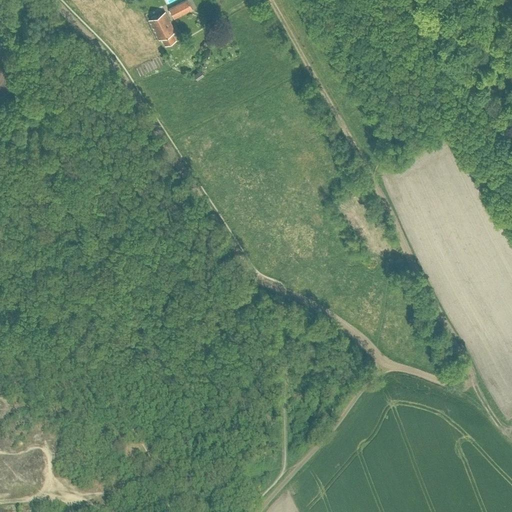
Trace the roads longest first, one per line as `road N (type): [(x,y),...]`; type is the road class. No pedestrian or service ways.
road 1 (track): [(384,365),(321,309),(251,272),(112,64)]
road 2 (track): [(371,178),(470,378)]
road 3 (track): [(271,0),(371,178)]
road 4 (track): [(300,465),(384,365)]
